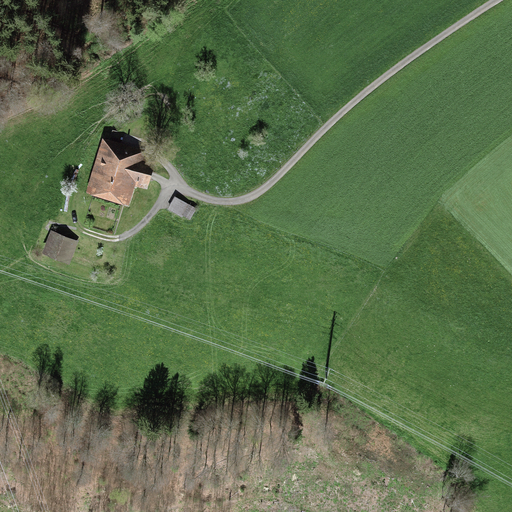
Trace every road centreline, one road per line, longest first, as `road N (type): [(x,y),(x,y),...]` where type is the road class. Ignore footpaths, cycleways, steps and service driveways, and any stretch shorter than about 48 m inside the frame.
road 1 (track): [(496,0),(385,76),(249,197),(217,201),(151,178)]
road 2 (track): [(82,229),(129,234),(176,186),(168,166),(134,142)]
road 3 (track): [(188,511),(274,497),(320,511)]
